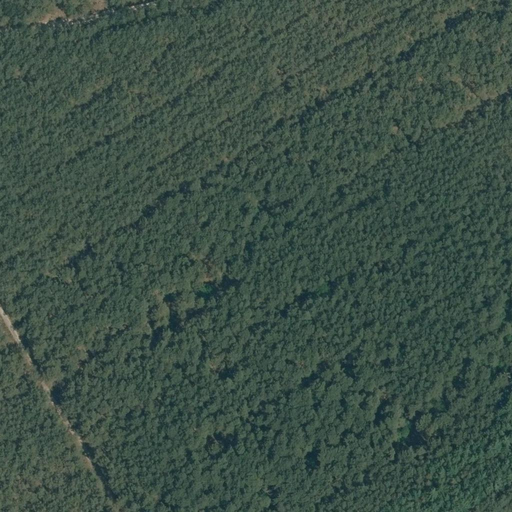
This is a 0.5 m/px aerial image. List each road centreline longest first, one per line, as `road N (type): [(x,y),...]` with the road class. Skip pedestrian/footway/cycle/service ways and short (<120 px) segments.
road 1 (track): [(117,511),(0,310)]
road 2 (track): [(178,0),(0,27)]
